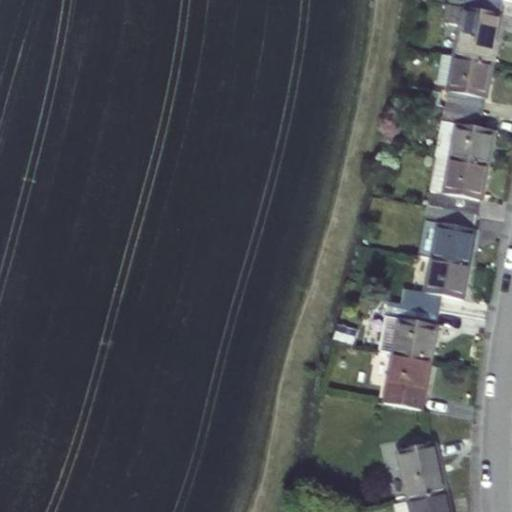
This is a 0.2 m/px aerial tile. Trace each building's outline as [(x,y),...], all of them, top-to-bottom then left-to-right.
[(511,0),(465,0),(464,7),(502,15),(504,1),(511,2),(511,0)] [(464,7),(455,57),(493,65),(502,15),(464,7)] [(455,57),(441,55),(433,90),(449,93),(446,107),(485,114),(493,65),(455,57)] [(485,114),(446,107),(443,122),(456,125),(450,159),(488,166),(494,132),(482,129),(485,114)] [(437,157),(428,207),(479,216),(488,166),(450,159),(437,157)] [(428,207),(420,255),(432,258),(470,265),(479,216),(428,207)] [(470,265),(432,258),(425,294),(404,291),(401,305),(440,311),(443,297),(464,301),(470,265)] [(388,302),(379,351),(393,354),(431,361),(440,311),(401,305),(388,302)] [(393,354),(383,405),(422,412),(431,361),(393,354)] [(397,452),(408,501),(446,492),(435,444),(397,452)] [(450,511),(446,492),(408,501),(410,511),(450,511)]
